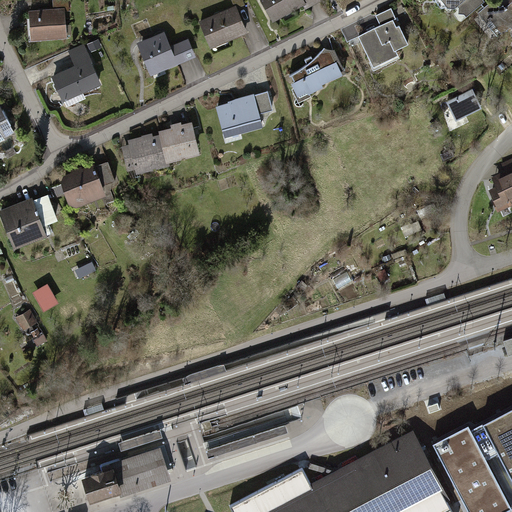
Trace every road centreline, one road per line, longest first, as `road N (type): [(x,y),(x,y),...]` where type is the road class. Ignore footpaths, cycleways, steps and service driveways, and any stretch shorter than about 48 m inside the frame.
road 1 (residential): [(0,437),(91,398),(469,273)]
road 2 (residential): [(383,0),(62,159)]
road 3 (residential): [(138,505),(296,453),(350,421)]
road 4 (residential): [(469,273),(461,205),(480,166),(511,134)]
